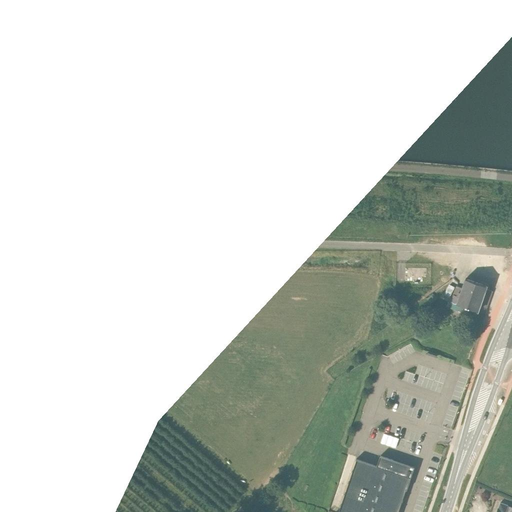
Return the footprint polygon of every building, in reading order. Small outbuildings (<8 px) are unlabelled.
[(483,285),(465,278),(461,289),(456,287),(448,308),(460,312),(462,306),(485,314),(492,292),(485,289),(483,285)] [(433,324),(430,319),(420,324),(423,330),(433,324)] [(411,326),(415,334),(423,330),(420,324),(418,322),(411,326)] [(382,441),(397,446),(400,437),(385,432),(382,441)] [(376,467),(356,460),(338,511),(398,511),(406,491),(414,468),(380,456),(376,467)] [(511,511),(511,507),(500,503),(496,511),(494,511),(492,511),(491,511),(511,511)]
